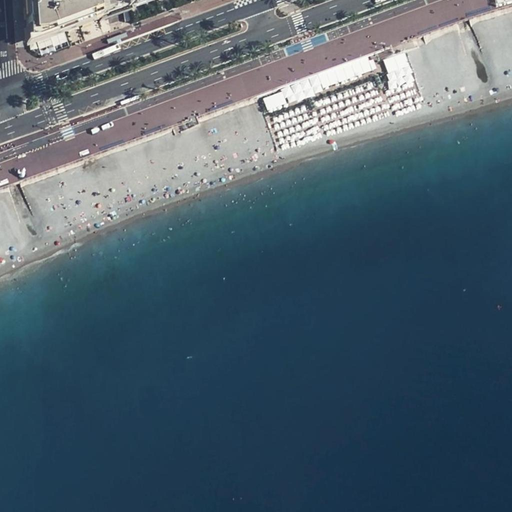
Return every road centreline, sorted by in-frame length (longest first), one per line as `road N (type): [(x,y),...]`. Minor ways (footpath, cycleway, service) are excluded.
road 1 (primary): [(256,4),(0,96)]
road 2 (primary): [(0,133),(247,41)]
road 3 (primary): [(247,41),(360,0)]
